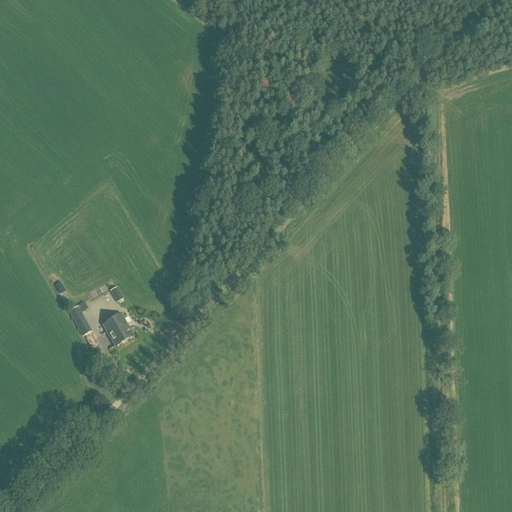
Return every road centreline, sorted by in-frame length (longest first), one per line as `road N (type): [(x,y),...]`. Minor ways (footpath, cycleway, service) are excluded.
road 1 (unclassified): [(17,511),(493,0)]
road 2 (track): [(419,78),(430,100),(441,325),(431,359),(439,511)]
